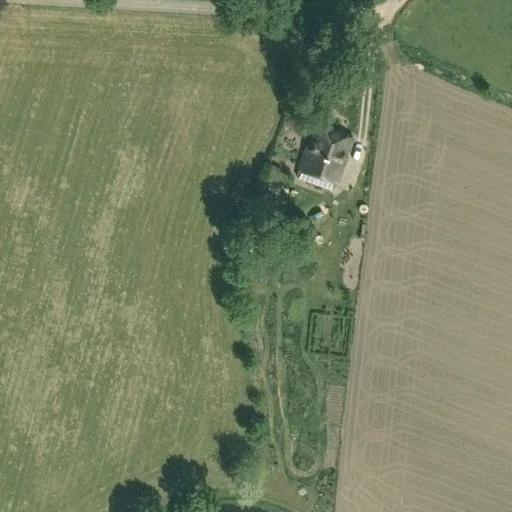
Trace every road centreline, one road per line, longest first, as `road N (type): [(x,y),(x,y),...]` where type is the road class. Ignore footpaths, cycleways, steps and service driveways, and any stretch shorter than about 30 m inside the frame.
road 1 (track): [(382,14),(58,0)]
road 2 (track): [(398,0),(374,31),(354,164)]
